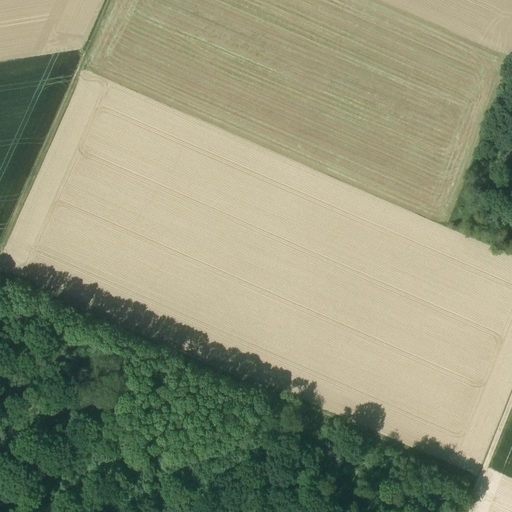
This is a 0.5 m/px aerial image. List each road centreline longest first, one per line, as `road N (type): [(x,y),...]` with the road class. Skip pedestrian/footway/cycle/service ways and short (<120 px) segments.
road 1 (track): [(478,485),(0,271)]
road 2 (track): [(0,252),(110,0)]
